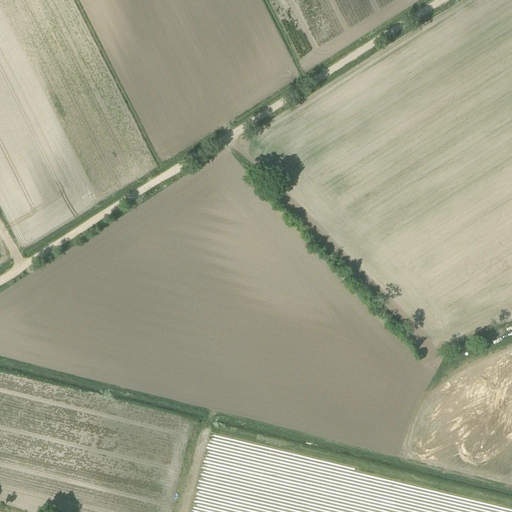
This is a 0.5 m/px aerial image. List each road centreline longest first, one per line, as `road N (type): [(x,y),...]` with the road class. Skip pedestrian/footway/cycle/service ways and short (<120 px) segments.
road 1 (track): [(431,0),(20,265)]
road 2 (track): [(226,130),(422,353),(477,354),(511,336)]
